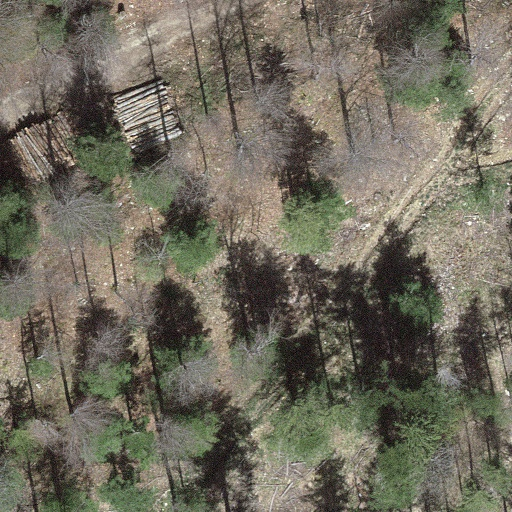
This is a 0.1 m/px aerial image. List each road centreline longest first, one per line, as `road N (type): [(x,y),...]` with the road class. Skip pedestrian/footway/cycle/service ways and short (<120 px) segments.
road 1 (track): [(511,76),(243,406),(135,511)]
road 2 (track): [(0,116),(233,0)]
